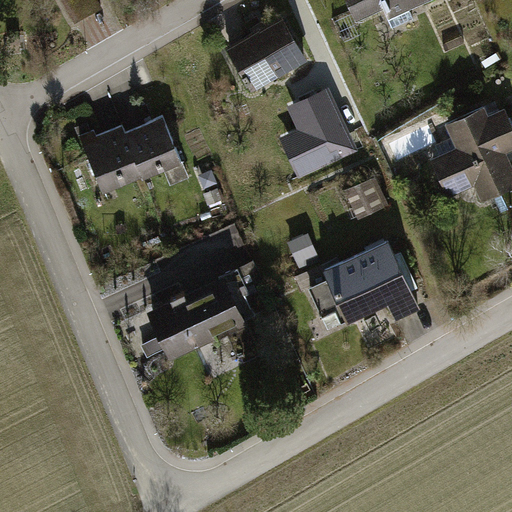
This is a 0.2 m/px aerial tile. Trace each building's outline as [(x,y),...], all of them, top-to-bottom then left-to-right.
[(99,0),(63,0),(75,20),(102,5),(99,0)] [(350,0),(357,16),(385,3),(387,7),(385,8),(393,26),(413,17),(408,6),(421,0),(350,0)] [(254,33),(230,46),(246,74),(243,75),(248,83),(252,80),(251,79),(272,67),(276,74),(305,57),(283,18),(255,34),(254,33)] [(326,91),(294,105),(305,130),(296,134),(311,166),(352,147),(326,91)] [(434,159),(450,193),(464,186),(468,175),(477,171),(482,182),(478,184),(484,198),(496,192),(501,201),(498,202),(502,211),(508,208),(511,215),(511,170),(503,151),(511,147),(511,124),(505,110),(488,118),(483,108),(450,123),(455,135),(437,144),(442,156),(434,159)] [(164,115),(125,131),(143,174),(144,176),(166,167),(172,182),(188,175),(182,161),(183,160),(164,115)] [(103,191),(143,174),(125,131),(122,123),(96,134),(94,128),(90,130),(87,122),(76,127),(103,191)] [(301,171),(311,166),(296,134),(286,139),(301,171)] [(476,181),(478,184),(482,182),(477,171),(468,175),(464,186),(476,181)] [(384,206),(370,177),(346,189),(359,218),(384,206)] [(303,267),(320,260),(309,233),(292,239),(303,267)] [(389,240),(325,269),(329,279),(311,287),(324,315),(342,307),(345,313),(386,294),(396,315),(419,305),(389,240)] [(220,275),(222,279),(232,300),(245,294),(246,295),(267,285),(255,259),(220,275)] [(232,300),(222,279),(187,295),(185,291),(171,297),(173,301),(154,310),(174,354),(215,335),(217,339),(230,333),(240,355),(242,354),(245,359),(261,352),(259,347),(260,347),(247,320),(255,316),(246,295),(245,294),(232,300)] [(149,356),(168,347),(162,335),(144,344),(149,356)]
